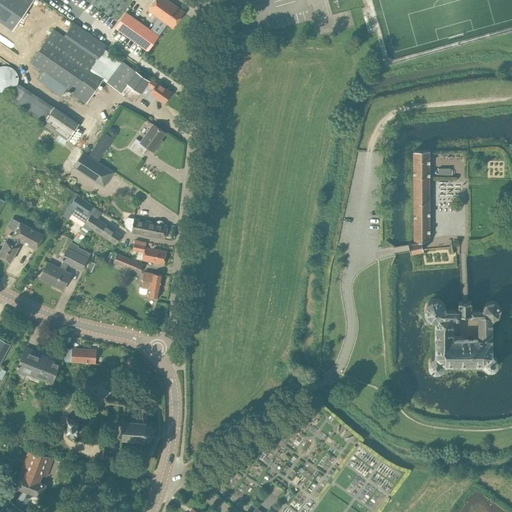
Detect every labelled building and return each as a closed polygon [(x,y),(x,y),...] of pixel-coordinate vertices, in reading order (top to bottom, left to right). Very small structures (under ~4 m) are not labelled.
[(0,0),(0,20),(13,30),(34,0),(0,0)] [(131,0),(86,0),(116,21),(131,0)] [(168,0),(154,0),(148,9),(173,27),(184,12),(168,0)] [(159,35),(126,11),(114,27),(148,51),(159,35)] [(151,78),(149,80),(136,71),(122,60),(121,60),(111,53),(105,49),(108,45),(74,22),(65,36),(54,28),(30,62),(44,72),(39,81),(61,96),(67,88),(72,91),(71,93),(86,104),(99,84),(103,87),(107,82),(133,102),(140,93),(141,94),(146,85),(152,89),(149,93),(164,103),(172,92),(157,82),(151,78)] [(2,93),(5,93),(7,93),(9,92),(12,91),(13,90),(15,88),(17,86),(18,84),(18,82),(18,79),(18,77),(18,75),(17,72),(15,70),(13,69),(12,67),(9,66),(7,66),(5,66),(2,66),(0,66),(0,91),(0,92),(2,93)] [(42,123),(67,141),(79,123),(54,106),(18,83),(9,98),(43,122),(42,123)] [(142,156),(148,147),(153,150),(165,133),(153,124),(140,141),(136,138),(130,147),(142,156)] [(99,139),(89,154),(99,160),(108,145),(99,139)] [(91,149),(87,146),(83,151),(88,154),(91,149)] [(83,152),(73,167),(104,187),(114,172),(83,152)] [(413,243),(408,244),(409,249),(410,254),(423,252),(423,248),(422,246),(421,243),(430,241),(430,179),(430,152),(413,152),(413,243)] [(91,214),(84,223),(78,232),(66,224),(76,208),(87,214),(93,205),(76,194),(70,204),(70,203),(54,228),(79,244),(90,227),(116,244),(122,235),(91,214)] [(134,218),(127,217),(125,226),(131,232),(164,239),(167,224),(164,224),(164,222),(162,221),(161,220),(159,220),(157,221),(156,221),(155,222),(134,218)] [(44,234),(19,221),(12,235),(9,234),(0,250),(0,256),(10,262),(21,242),(36,250),(44,234)] [(132,250),(143,253),(142,259),(164,264),(167,251),(145,246),(146,242),(135,239),(132,250)] [(88,258),(67,247),(60,260),(62,261),(59,268),(47,262),(39,278),(63,289),(71,273),(65,270),(68,264),(82,271),(88,258)] [(140,274),(144,264),(117,253),(113,262),(140,274)] [(90,261),(86,270),(92,272),(96,264),(90,261)] [(148,296),(158,298),(162,274),(144,271),(141,287),(140,286),(139,291),(140,293),(144,294),(147,293),(149,293),(148,296)] [(471,300),(464,301),(458,301),(458,309),(449,309),(446,309),(446,306),(445,304),(443,301),(441,300),(438,298),(435,298),(432,298),(430,299),(427,301),(425,303),(424,306),(424,309),(424,312),(425,315),(427,317),(429,319),(432,320),(434,321),(434,325),(435,354),(432,355),(430,357),(429,359),(428,361),(428,364),(428,366),(430,368),(432,370),(434,371),(436,372),(439,371),(441,370),(443,369),(445,366),(445,364),(482,364),(483,366),(485,367),(486,369),(489,369),(491,369),(493,369),(495,368),(496,366),(497,364),(498,362),(498,360),(497,358),(496,356),(495,355),(493,354),(493,320),(495,319),(498,318),(500,316),(501,313),(502,310),(502,307),(500,304),(499,302),(496,301),(493,300),(490,299),(488,300),(485,302),(483,304),(482,306),(481,309),(479,309),(471,309),(471,300)] [(11,345),(0,338),(0,364),(11,345)] [(26,346),(16,371),(26,375),(28,371),(41,376),(40,378),(52,383),(60,363),(49,359),(48,360),(35,355),(37,350),(26,346)] [(96,363),(96,349),(65,348),(64,361),(96,363)] [(122,438),(143,440),(148,439),(151,436),(153,432),(153,427),(150,423),(146,421),(124,419),(126,402),(106,400),(105,410),(77,407),(76,418),(70,418),(68,415),(66,416),(68,419),(67,427),(64,429),(66,431),(69,429),(71,429),(70,432),(72,434),(75,434),(74,441),(103,444),(102,455),(120,457),(122,438)] [(39,432),(25,433),(26,443),(40,442),(39,432)] [(41,475),(47,477),(53,458),(29,449),(14,487),(23,490),(13,503),(9,500),(0,511),(24,511),(20,509),(28,492),(41,497),(46,484),(38,482),(41,475)]
